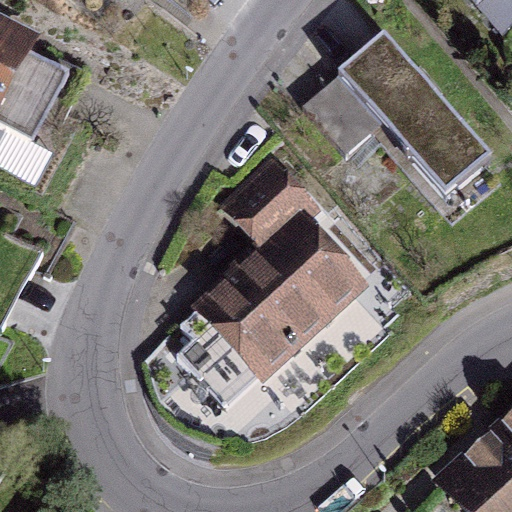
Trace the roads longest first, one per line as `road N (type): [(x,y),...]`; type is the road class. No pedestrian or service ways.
road 1 (residential): [(173,511),(114,457),(78,388),(94,310),(222,66),(282,0)]
road 2 (residential): [(511,330),(496,333),(314,494),(274,511)]
